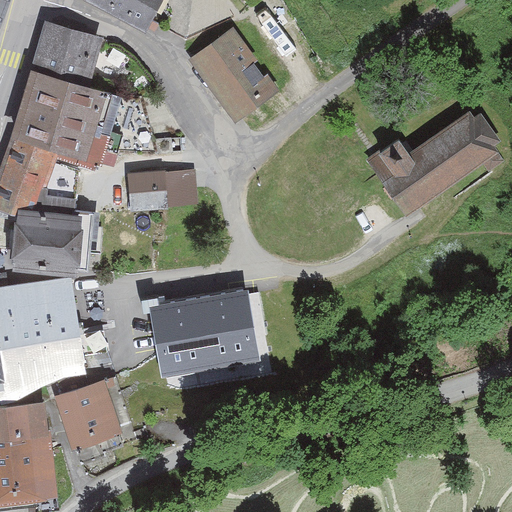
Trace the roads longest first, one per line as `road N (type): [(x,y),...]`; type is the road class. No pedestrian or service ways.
road 1 (unclassified): [(511,371),(174,460),(78,511)]
road 2 (residential): [(463,0),(232,161)]
road 3 (residential): [(232,161),(141,44),(89,14),(39,0)]
